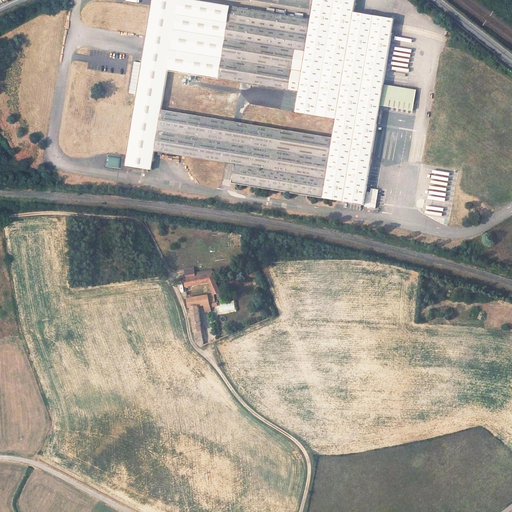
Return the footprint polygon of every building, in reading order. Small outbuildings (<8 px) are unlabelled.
[(313,0),(312,11),(311,16),(311,19),(196,0),(153,0),(143,63),(138,94),(126,165),(152,169),(155,151),(235,165),(232,183),(363,204),(379,106),(383,85),(391,34),(392,29),(393,24),(394,19),(354,13),(355,0),(313,0)] [(138,94),(143,63),(134,61),(129,92),(138,94)] [(383,85),(379,106),(412,112),(416,90),(383,85)] [(106,166),(120,168),(121,158),(107,156),(106,166)] [(378,189),(370,188),(370,191),(366,191),(364,202),(375,203),(378,189)] [(214,294),(220,293),(211,275),(194,277),(194,274),(193,268),(184,270),(186,279),(183,279),(185,286),(208,283),(214,294)] [(200,346),(203,345),(197,306),(203,305),(204,312),(211,312),(208,295),(186,298),(188,307),(190,307),(191,313),(189,313),(189,318),(192,317),(195,341),(200,346)]
